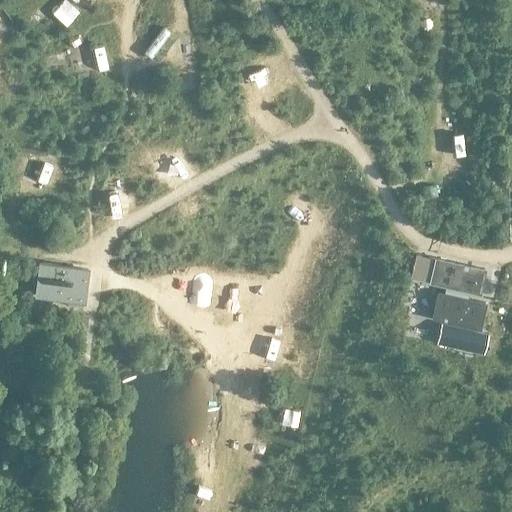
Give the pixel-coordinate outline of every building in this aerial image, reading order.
[(90,0),(57,0),(50,3),(57,21),(93,7),(90,0)] [(143,52),(157,62),(176,37),(162,27),(143,52)] [(105,46),(87,49),(91,69),(109,65),(105,46)] [(428,282),(480,294),(486,267),(434,255),(428,282)] [(35,295),(85,303),(89,268),(65,264),(38,261),(35,295)] [(435,341),(470,348),(473,327),(481,328),(487,301),(437,289),(431,317),(440,319),(435,341)] [(285,406),(280,422),(296,426),(300,410),(285,406)]
